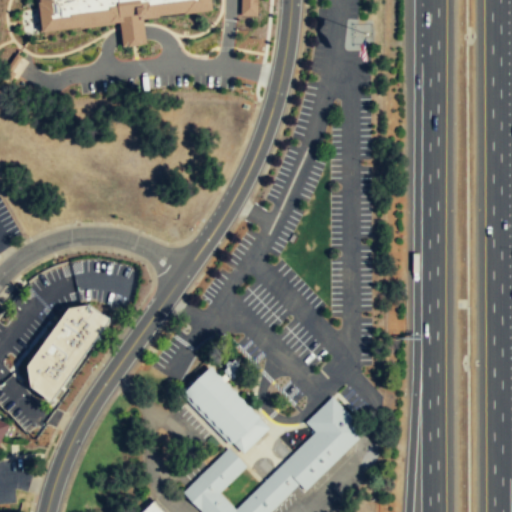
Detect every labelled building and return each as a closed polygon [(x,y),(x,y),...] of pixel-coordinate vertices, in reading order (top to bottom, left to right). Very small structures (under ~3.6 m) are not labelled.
[(33,0),(37,32),(118,24),(120,47),(144,44),(141,17),(209,11),(207,0),(33,0)] [(256,16),(256,0),(239,0),(239,15),(256,16)] [(19,381),(53,403),(106,320),(72,298),(19,381)] [(269,428),(208,367),(180,396),(240,456),(269,428)] [(235,509),(219,492),(246,466),(228,448),(181,493),(199,511),(270,511),(297,486),(303,491),(364,432),(331,397),(305,422),(314,432),(235,509)] [(0,440),(8,423),(0,419),(0,440)] [(166,511),(155,499),(140,511),(166,511)]
